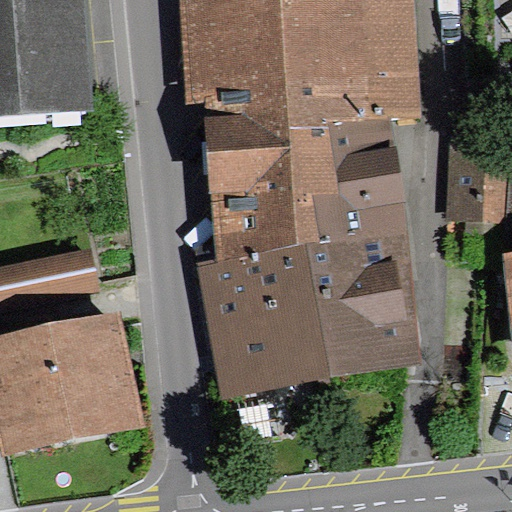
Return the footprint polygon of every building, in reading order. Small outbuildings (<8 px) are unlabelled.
[(0,0),(0,122),(85,117),(76,0),(0,0)] [(334,200),(322,129),(384,122),(419,117),(412,0),(210,13),(227,260),(201,264),(201,266),(315,247),(307,204),(334,200)] [(315,249),(355,243),(368,240),(364,209),(397,204),(384,122),(322,129),(334,200),(307,204),(315,247),(315,249)] [(505,210),(508,167),(452,166),(449,208),(505,210)] [(355,243),(315,249),(335,364),(404,351),(395,294),(367,298),(357,259),(355,243)] [(335,364),(315,249),(315,247),(201,266),(205,287),(217,285),(234,381),(335,364)] [(0,273),(0,304),(92,286),(86,256),(0,273)] [(0,351),(0,424),(5,447),(135,420),(115,328),(0,351)]
